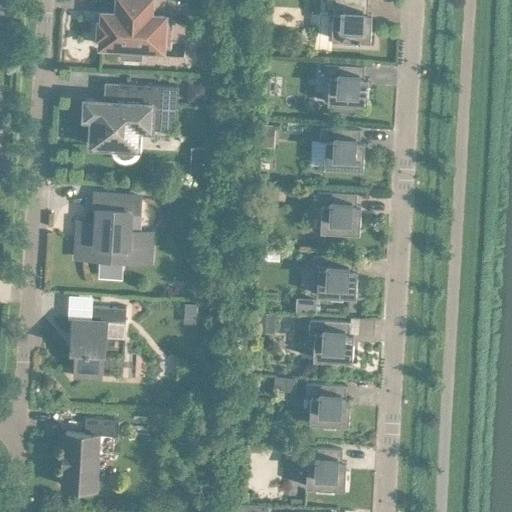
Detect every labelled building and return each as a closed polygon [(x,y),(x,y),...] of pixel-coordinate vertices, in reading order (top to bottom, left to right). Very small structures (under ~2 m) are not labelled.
[(159,6),(145,5),(145,0),(112,0),(113,3),(98,2),(98,11),(94,11),(93,27),(97,27),(96,35),(117,36),(116,48),(136,49),(137,37),(157,39),(159,6)] [(322,0),(322,3),(328,3),(327,29),(341,30),(340,34),(352,35),(352,30),(366,31),(367,13),(362,12),(362,0),(322,0)] [(325,67),(323,93),(362,95),(363,77),(359,76),(360,56),(319,53),(319,67),(325,67)] [(134,118),(171,120),(173,76),(113,72),(112,90),(80,88),(79,107),(87,108),(85,135),(109,136),(109,137),(109,139),(110,140),(111,143),(112,144),(113,145),(114,146),(117,148),(119,148),(120,148),(122,148),(124,148),(125,148),(126,147),(128,146),(129,145),(130,144),(131,143),(132,142),(133,140),(133,139),(133,137),(134,118)] [(183,74),(182,91),(199,91),(200,75),(183,74)] [(256,115),(256,133),(270,133),(270,115),(256,115)] [(321,131),(320,157),(359,159),(360,140),(355,140),(356,119),(316,117),(315,131),(321,131)] [(260,189),(273,190),(273,177),(261,177),(260,189)] [(317,195),(316,220),(355,223),(356,204),(351,204),(352,183),(312,181),(311,195),(317,195)] [(125,201),(134,201),(135,186),(89,183),(88,199),(92,199),(91,226),(72,225),(71,247),(93,248),(93,251),(99,254),(112,255),(118,253),(119,250),(145,251),(147,222),(124,221),(125,201)] [(314,259),(312,285),(326,285),(325,290),(337,291),(337,286),(351,287),(352,268),(347,268),(348,247),(308,245),(308,259),(314,259)] [(292,287),(291,301),(311,302),(312,288),(292,287)] [(180,293),(180,303),(191,303),(192,293),(180,293)] [(101,326),(120,327),(121,297),(87,295),(86,309),(67,308),(66,329),(71,330),(69,365),(96,367),(98,340),(100,340),(101,326)] [(249,302),(248,320),(269,322),(270,303),(249,302)] [(308,349),(347,351),(348,332),(344,332),(345,311),(305,309),(304,323),(310,323),(308,349)] [(269,366),(268,380),(291,381),(291,367),(269,366)] [(306,387),(305,412),(318,413),(318,418),(330,418),(330,414),(344,414),(345,396),(340,396),(341,375),(301,373),(300,386),(306,387)] [(93,424),(112,425),(113,409),(81,407),(80,422),(61,421),(58,475),(90,477),(93,424)] [(302,451),(301,476),(315,477),(314,482),(326,482),(326,478),(340,478),(341,460),(336,460),(337,439),(297,437),(297,450),(302,451)] [(231,493),(230,506),(242,507),(242,494),(231,493)] [(333,511),(334,503),(294,501),(292,511),(333,511)]
